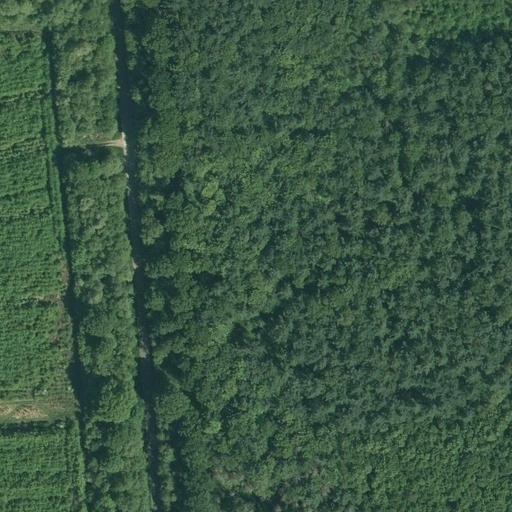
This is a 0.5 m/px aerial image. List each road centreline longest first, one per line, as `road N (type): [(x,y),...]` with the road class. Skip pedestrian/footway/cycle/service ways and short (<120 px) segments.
road 1 (track): [(159,0),(203,511)]
road 2 (unclassified): [(157,511),(114,0)]
road 3 (track): [(511,134),(170,117)]
